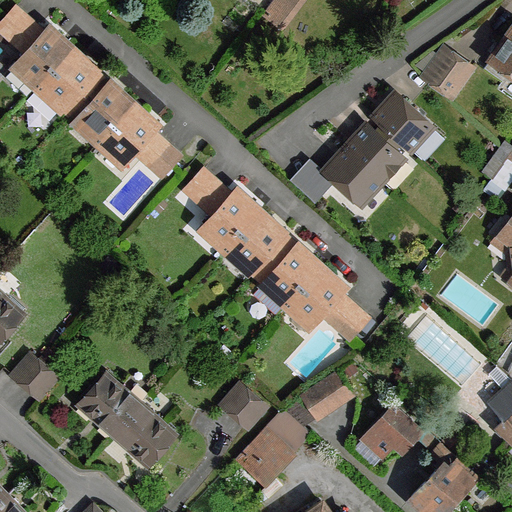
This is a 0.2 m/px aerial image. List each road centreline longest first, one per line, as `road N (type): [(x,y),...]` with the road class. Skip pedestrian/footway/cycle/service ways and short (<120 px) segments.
road 1 (residential): [(64,0),(387,291)]
road 2 (residential): [(125,511),(95,486),(75,484),(0,417)]
